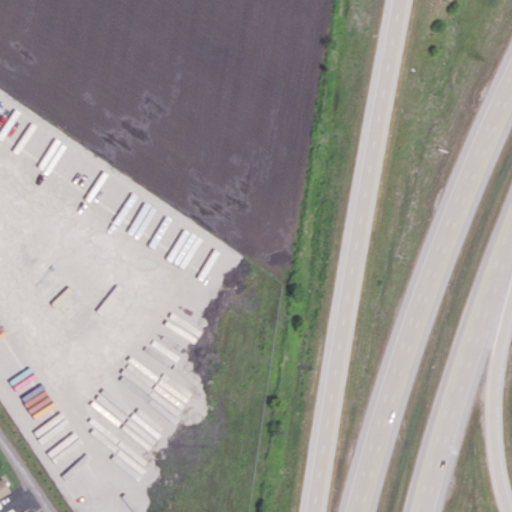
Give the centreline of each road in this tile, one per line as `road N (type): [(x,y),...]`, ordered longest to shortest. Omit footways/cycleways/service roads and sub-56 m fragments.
road 1 (motorway): [(404,0),(314,511)]
road 2 (motorway): [(511,80),(398,348),(349,511)]
road 3 (motorway): [(427,511),(475,332),(511,232)]
road 4 (motorway): [(509,511),(491,412),(511,292)]
